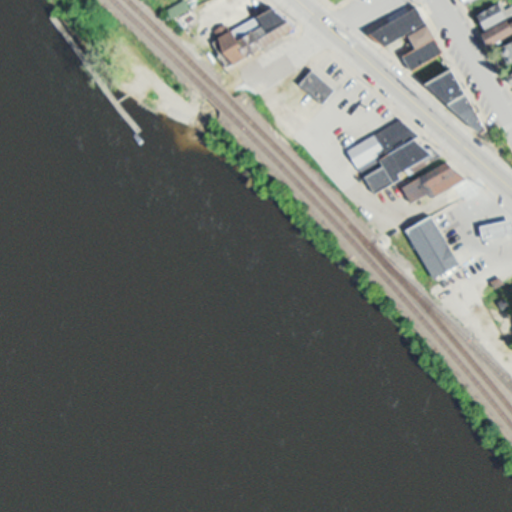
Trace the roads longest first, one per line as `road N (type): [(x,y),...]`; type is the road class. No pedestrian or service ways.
road 1 (primary): [(511,186),(300,0)]
road 2 (residential): [(511,138),(437,0)]
road 3 (residential): [(258,77),(383,0)]
